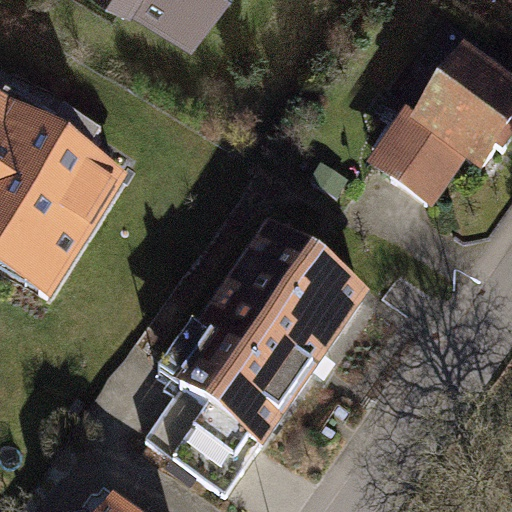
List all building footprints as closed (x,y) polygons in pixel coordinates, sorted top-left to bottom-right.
[(147,0),(189,26),(205,0),(147,0)] [(430,210),(465,160),(481,172),(497,150),(503,154),(511,140),(511,94),(466,63),(422,128),(418,125),(418,127),(403,148),(412,154),(391,183),(430,210)] [(7,104),(0,114),(0,116),(87,170),(101,147),(65,124),(58,135),(7,104)] [(0,245),(62,283),(120,190),(87,170),(0,116),(0,245)] [(403,148),(418,127),(410,122),(376,172),(391,183),(412,154),(403,148)] [(226,500),(364,303),(272,239),(203,339),(215,347),(181,396),(147,445),(226,500)] [(62,283),(0,245),(0,275),(48,306),(62,283)] [(215,347),(203,339),(193,332),(158,380),(181,396),(215,347)]
